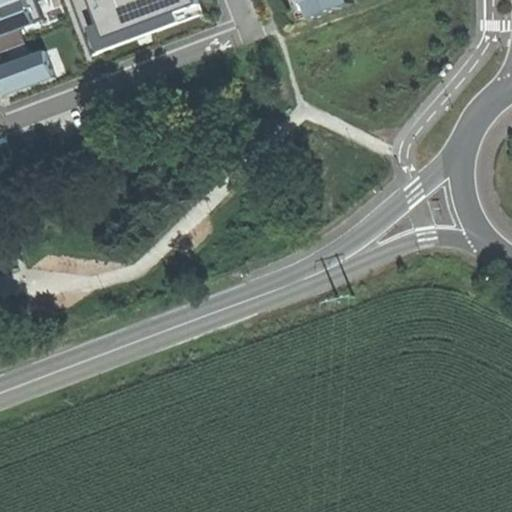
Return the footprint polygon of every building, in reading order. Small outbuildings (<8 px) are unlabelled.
[(0,0),(0,36),(23,28),(47,19),(39,0),(0,0)] [(73,0),(95,56),(207,14),(201,0),(73,0)] [(299,0),(307,20),(315,17),(315,18),(356,3),(354,0),(299,0)] [(0,50),(6,67),(34,56),(23,28),(0,36),(0,50)] [(6,67),(0,68),(0,70),(9,95),(58,76),(49,51),(34,56),(6,67)]
